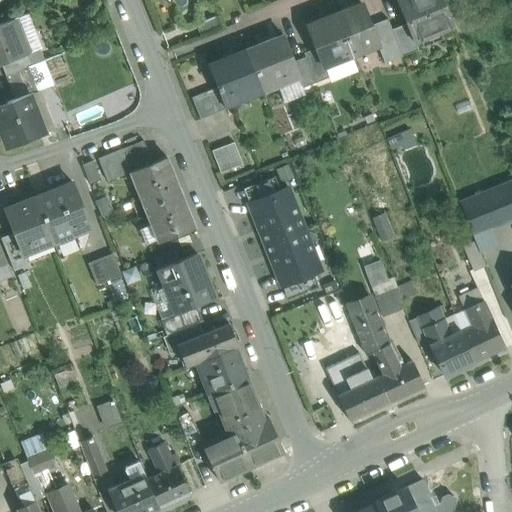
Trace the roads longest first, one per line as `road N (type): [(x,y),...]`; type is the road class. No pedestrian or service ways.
road 1 (residential): [(170,109),(316,476)]
road 2 (residential): [(511,386),(316,476)]
road 3 (residential): [(170,109),(0,168)]
